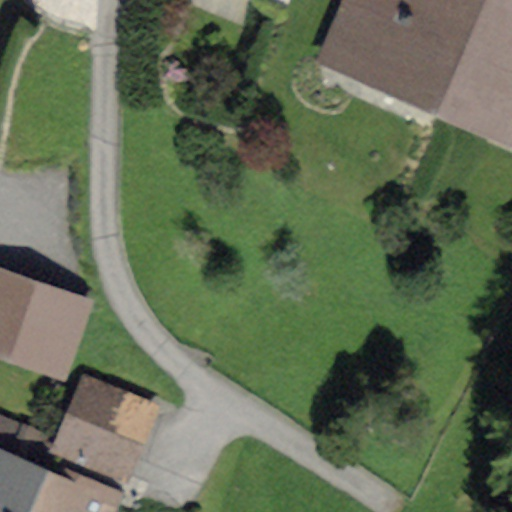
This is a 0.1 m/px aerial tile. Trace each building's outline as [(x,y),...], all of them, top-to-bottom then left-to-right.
[(361,11),(342,54),(507,125),(511,113),(511,6),(496,0),(360,0),(356,9),(361,11)] [(77,307),(0,280),(0,345),(57,365),(77,307)] [(63,447),(122,472),(148,411),(88,386),(63,447)] [(0,511),(28,511),(46,472),(58,445),(0,419),(0,511)] [(106,511),(111,501),(46,472),(28,511),(106,511)]
